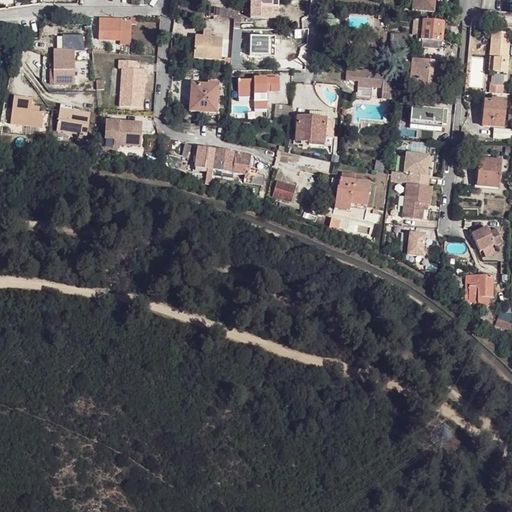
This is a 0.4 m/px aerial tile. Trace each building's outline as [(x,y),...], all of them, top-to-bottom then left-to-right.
[(269,0),(250,0),(250,18),(259,18),(260,6),(269,6),(269,0)] [(260,6),(259,18),(273,18),(274,7),(278,7),(278,0),(269,0),(269,6),(260,6)] [(433,14),(434,0),(412,0),(411,11),(433,14)] [(214,7),(213,14),(220,15),(221,15),(222,8),(214,7)] [(222,8),(221,15),(234,17),(234,14),(235,10),(234,9),(228,9),(222,8)] [(242,14),(234,14),(234,17),(234,22),(240,22),(240,28),(252,29),(252,21),(248,21),(248,16),(242,16),(242,14)] [(133,20),(101,19),(101,39),(121,39),(132,40),(133,20)] [(422,21),(421,41),(441,43),(442,35),(442,22),(422,21)] [(442,22),(442,35),(449,36),(450,23),(442,22)] [(233,28),(231,62),(237,62),(238,51),(238,48),(239,34),(240,28),(233,28)] [(492,60),(491,73),(505,75),(510,34),(491,33),(488,60),(492,60)] [(62,35),(62,49),(73,49),(73,51),(83,50),(83,34),(62,35)] [(401,46),(402,34),(389,34),(388,45),(401,46)] [(249,35),(249,55),(268,55),(268,35),(249,35)] [(194,36),(192,57),(220,59),(221,38),(209,37),(202,36),(194,36)] [(421,44),(421,49),(441,50),(441,43),(421,41),(421,44)] [(62,49),(53,49),(53,64),(53,83),(73,83),(73,51),(73,49),(62,49)] [(237,62),(242,63),(242,62),(245,62),(245,61),(247,61),(247,54),(246,54),(246,53),(244,53),(242,52),(238,51),(237,62)] [(413,59),(409,88),(434,91),(438,62),(413,59)] [(121,69),(119,106),(141,107),(143,70),(135,69),(136,62),(118,61),(117,69),(121,69)] [(345,71),(345,80),(358,81),(360,82),(360,86),(371,88),(381,89),(381,95),(388,96),(388,100),(394,100),(397,74),(364,71),(364,72),(345,71)] [(252,81),(253,95),(265,94),(265,92),(265,84),(265,78),(252,78),(252,81)] [(265,78),(265,84),(269,85),(269,92),(278,92),(277,78),(265,78)] [(248,95),(253,95),(252,81),(237,81),(237,95),(248,95)] [(355,98),(370,99),(371,88),(360,86),(360,82),(358,81),(357,93),(356,93),(355,98)] [(215,112),(218,83),(207,82),(207,85),(204,85),(191,84),(189,110),(215,112)] [(487,84),(486,90),(488,90),(487,93),(502,95),(502,86),(487,84)] [(350,93),(340,92),(339,106),(348,107),(350,93)] [(12,98),(10,124),(42,127),(44,112),(38,112),(30,111),(31,106),(31,99),(12,98)] [(505,101),(495,100),(495,103),(484,102),(482,127),(503,128),(505,101)] [(253,101),(252,110),(265,109),(265,101),(253,101)] [(74,106),(60,103),(59,108),(72,111),(74,106)] [(290,106),(274,105),(273,117),(289,119),(290,106)] [(405,106),(403,128),(424,130),(425,122),(426,108),(405,106)] [(59,108),(54,129),(84,135),(89,115),(72,111),(59,108)] [(308,111),(308,119),(324,120),(325,112),(308,111)] [(226,116),(218,116),(217,123),(225,124),(226,116)] [(308,119),(297,118),(295,144),(302,144),(301,146),(307,147),(307,145),(322,146),(323,139),(330,139),(331,121),(324,120),(308,119)] [(141,123),(105,121),(104,139),(115,139),(119,140),(118,145),(140,146),(141,123)] [(511,130),(492,130),(492,140),(511,140),(511,130)] [(183,145),(181,157),(190,158),(192,151),(190,150),(190,146),(183,145)] [(216,149),(198,147),(195,171),(207,174),(207,180),(212,181),(213,170),(216,149)] [(216,149),(213,170),(233,173),(235,152),(216,149)] [(249,169),(251,155),(235,152),(233,173),(249,174),(249,169)] [(406,155),(404,174),(411,175),(410,185),(428,187),(430,176),(427,176),(427,167),(429,157),(406,155)] [(385,162),(376,160),(374,169),(383,170),(385,162)] [(477,180),(477,186),(498,188),(500,161),(479,160),(478,168),(478,173),(477,180)] [(343,173),(342,180),(355,181),(356,175),(343,173)] [(245,175),(244,181),(263,184),(264,177),(258,176),(249,175),(245,175)] [(342,180),(341,179),(339,189),(337,189),(335,204),(350,206),(366,208),(369,183),(355,181),(342,180)] [(276,181),(271,197),(290,203),(294,187),(276,181)] [(428,187),(407,185),(403,218),(422,220),(424,210),(424,205),(428,205),(430,205),(432,188),(428,187)] [(349,212),(350,206),(335,204),(334,210),(349,212)] [(340,220),(331,218),(329,228),(338,230),(340,220)] [(410,229),(393,226),(395,234),(409,235),(410,229)] [(486,229),(473,235),(481,251),(483,249),(487,257),(495,253),(492,247),(502,242),(497,230),(489,234),(486,229)] [(409,235),(407,256),(422,258),(425,237),(409,235)] [(472,278),(471,288),(478,288),(478,298),(488,298),(492,298),(492,277),(472,278)] [(469,288),(469,301),(470,303),(472,304),(478,304),(478,298),(478,288),(471,288),(469,288)] [(478,304),(478,307),(488,307),(488,298),(478,298),(478,304)]
